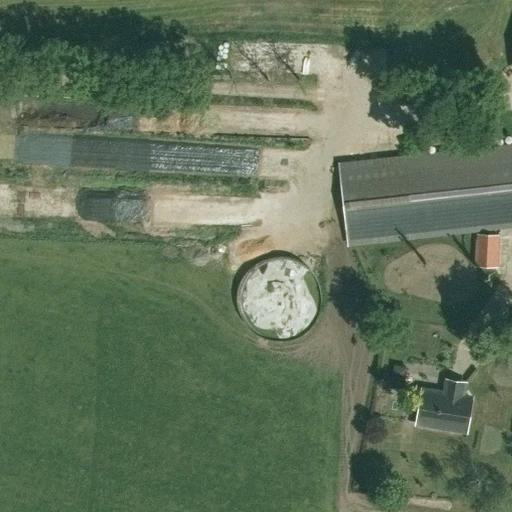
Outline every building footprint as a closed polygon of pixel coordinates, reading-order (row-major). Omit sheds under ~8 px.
[(370,68),(368,51),(342,54),(344,71),(370,68)] [(276,114),(237,114),(237,135),(276,135),(276,114)] [(392,122),(368,124),(371,155),(394,153),(392,122)] [(414,239),(511,228),(511,143),(405,155),(337,163),(346,247),(414,239)] [(496,266),(498,236),(479,235),(477,265),(496,266)] [(466,431),(471,398),(462,397),(464,384),(448,381),(445,394),(423,391),(418,423),(466,431)]
